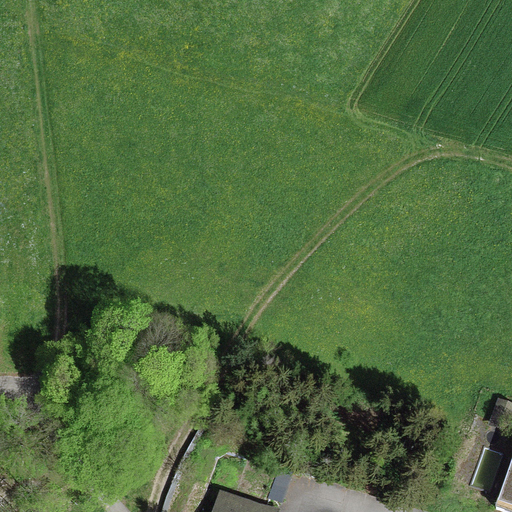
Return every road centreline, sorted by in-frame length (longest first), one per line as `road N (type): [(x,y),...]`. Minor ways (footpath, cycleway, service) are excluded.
road 1 (track): [(150,511),(244,322),(292,259),(408,159),(447,147)]
road 2 (track): [(35,0),(65,297),(50,386)]
